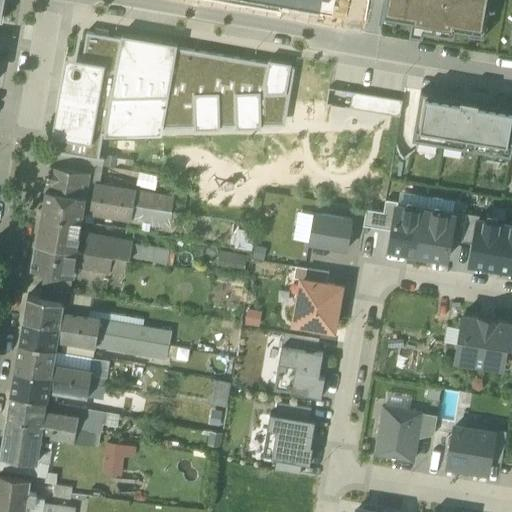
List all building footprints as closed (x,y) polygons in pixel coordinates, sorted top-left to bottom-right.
[(281,2),(333,11),(335,0),(242,0),(280,7),(281,2)] [(385,0),(385,4),(398,6),(395,17),(397,17),(411,20),(423,22),(422,29),(423,29),(454,34),(455,27),(468,30),(470,30),(472,19),(485,21),(485,19),(488,0),(385,0)] [(396,22),(397,17),(395,17),(398,6),(385,4),(382,20),(396,22)] [(470,30),(468,30),(468,34),(484,37),(487,20),(485,19),(485,21),(472,19),(470,30)] [(423,35),(423,29),(422,29),(423,22),(411,20),(409,33),(423,35)] [(268,60),(267,63),(177,48),(177,44),(121,35),(121,38),(86,32),(82,59),(87,60),(81,95),(58,96),(51,136),(55,137),(52,149),(53,151),(98,158),(102,136),(138,136),(137,127),(163,127),(194,126),(194,129),(220,129),(220,126),(235,125),(235,129),(261,128),(261,125),(278,124),(277,101),(289,101),(294,67),(291,67),(291,64),(268,60)] [(65,56),(58,96),(81,95),(87,60),(82,59),(65,56)] [(511,147),(511,106),(420,91),(412,139),(511,155),(511,147)] [(402,100),(352,92),(349,108),(400,117),(402,100)] [(277,101),(278,124),(285,124),(289,101),(277,101)] [(137,127),(138,136),(162,135),(163,127),(137,127)] [(87,188),(94,189),(94,183),(97,184),(100,164),(101,159),(87,157),(84,170),(89,171),(87,188)] [(50,165),(46,189),(85,196),(87,188),(89,171),(84,170),(50,165)] [(139,169),(135,182),(155,187),(158,175),(139,169)] [(94,189),(87,188),(85,196),(133,205),(136,190),(97,184),(94,183),(94,189)] [(84,206),(85,196),(46,189),(42,214),(81,221),(84,206)] [(136,190),(133,205),(172,211),(174,196),(136,190)] [(425,209),(427,195),(399,191),(398,201),(397,205),(425,209)] [(427,195),(425,209),(452,214),(453,210),(455,200),(427,195)] [(89,213),(131,220),(133,205),(85,196),(84,206),(90,207),(89,213)] [(363,225),(392,229),(396,205),(397,205),(398,201),(385,199),(383,211),(366,209),(363,225)] [(133,205),(131,220),(131,222),(169,229),(172,211),(133,205)] [(397,205),(396,205),(392,229),(389,249),(418,253),(425,209),(397,205)] [(452,214),(425,209),(418,253),(446,258),(449,239),(454,214),(452,214)] [(309,240),(314,213),(298,210),(293,238),(309,240)] [(453,210),(452,214),(454,214),(449,239),(461,241),(466,213),(453,210)] [(309,240),(309,242),(347,249),(352,218),(314,212),(314,213),(309,240)] [(479,215),(466,213),(461,241),(473,243),(477,218),(479,218),(479,215)] [(78,240),(81,221),(42,214),(37,242),(76,249),(78,240)] [(473,243),(470,262),(497,267),(505,223),(479,218),(477,218),(473,243)] [(511,224),(505,223),(497,267),(511,269),(511,224)] [(84,241),(78,240),(76,249),(112,255),(115,240),(85,235),(84,241)] [(112,255),(129,258),(132,243),(115,240),(112,255)] [(72,274),(74,265),(76,249),(37,242),(33,268),(45,270),(71,274),(72,274)] [(167,249),(132,243),(129,258),(165,264),(167,249)] [(112,255),(76,249),(74,265),(110,271),(112,255)] [(216,268),(243,273),(246,254),(219,249),(216,268)] [(293,277),(302,278),(327,283),(328,271),(295,265),(293,277)] [(42,287),(68,291),(71,274),(45,270),(42,287)] [(327,283),(302,278),(294,321),(333,327),(340,285),(327,283)] [(40,297),(64,301),(68,291),(42,287),(40,297)] [(24,319),(60,325),(63,312),(64,301),(40,297),(28,295),(24,319)] [(101,319),(63,312),(60,325),(99,332),(101,320),(101,319)] [(510,322),(463,314),(460,328),(458,343),(455,359),(503,367),(505,351),(509,327),(510,322)] [(58,340),(60,325),(24,319),(20,345),(56,351),(58,340)] [(99,332),(120,336),(122,323),(101,320),(99,332)] [(172,332),(122,323),(120,336),(170,344),(172,332)] [(58,340),(96,347),(99,332),(60,325),(58,340)] [(458,343),(460,328),(447,326),(445,341),(458,343)] [(120,336),(99,332),(96,347),(167,359),(170,344),(120,336)] [(283,333),(281,344),(317,350),(319,339),(283,333)] [(281,344),(279,361),(295,364),(291,390),(321,396),(325,375),(319,374),(323,351),(317,350),(281,344)] [(54,363),(56,351),(20,345),(16,370),(52,376),(54,363)] [(92,357),(90,369),(92,370),(92,371),(96,371),(95,376),(104,377),(107,378),(110,361),(92,357)] [(274,387),(291,390),(295,364),(279,361),(274,387)] [(54,363),(52,376),(90,383),(91,375),(92,371),(92,370),(90,369),(54,363)] [(49,390),(52,376),(16,370),(11,395),(47,401),(49,390)] [(104,377),(95,376),(91,375),(90,383),(103,385),(104,377)] [(88,396),(90,383),(52,376),(49,390),(88,397),(88,396)] [(226,407),(231,381),(213,378),(209,404),(226,407)] [(105,386),(103,385),(90,383),(88,396),(103,398),(105,386)] [(388,391),(385,406),(409,410),(411,395),(388,391)] [(47,402),(47,401),(11,395),(11,397),(8,416),(43,422),(45,410),(47,402)] [(278,400),(276,412),(309,418),(311,406),(278,400)] [(383,406),(375,453),(413,460),(417,437),(421,412),(409,410),(385,406),(383,406)] [(105,424),(107,412),(80,408),(79,416),(77,428),(100,432),(101,433),(103,423),(105,424)] [(79,416),(45,410),(43,422),(53,424),(77,428),(79,416)] [(270,411),(267,427),(276,429),(271,456),(276,457),(302,461),(310,462),(313,444),(311,444),(315,419),(309,418),(276,412),(270,411)] [(107,412),(105,424),(117,426),(119,414),(107,412)] [(421,412),(417,437),(434,434),(437,415),(421,412)] [(37,459),(43,422),(8,416),(2,453),(37,459)] [(50,439),(74,444),(75,436),(77,428),(53,424),(50,439)] [(455,426),(447,466),(487,472),(489,460),(493,437),(494,433),(455,426)] [(263,454),(271,456),(276,429),(267,427),(263,454)] [(100,432),(77,428),(75,436),(80,437),(78,444),(87,446),(99,445),(100,432)] [(506,431),(495,429),(494,433),(493,437),(505,438),(506,431)] [(489,460),(501,462),(505,438),(493,437),(489,460)] [(105,441),(102,470),(121,473),(124,457),(135,455),(136,446),(105,441)] [(0,464),(0,469),(34,475),(37,459),(2,453),(0,464)] [(276,457),(274,468),(300,473),(302,461),(276,457)] [(0,511),(24,511),(26,504),(28,492),(30,480),(0,475),(0,511)] [(54,495),(70,497),(71,494),(71,487),(56,484),(54,495)] [(37,493),(28,492),(26,504),(35,506),(36,497),(37,493)] [(26,504),(24,511),(42,511),(43,507),(44,502),(45,499),(36,497),(35,506),(26,504)] [(365,503),(364,509),(382,511),(383,506),(365,503)]
